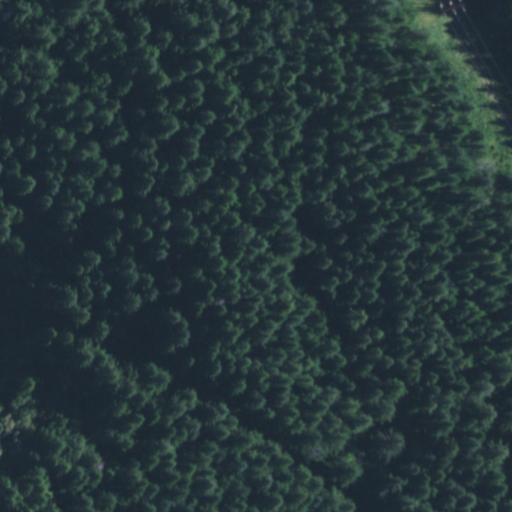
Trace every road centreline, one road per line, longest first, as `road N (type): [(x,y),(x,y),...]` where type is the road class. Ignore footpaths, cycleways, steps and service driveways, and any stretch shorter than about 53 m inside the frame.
road 1 (track): [(221,0),(276,133),(241,174),(172,168),(114,133),(0,40)]
road 2 (track): [(0,170),(153,156)]
